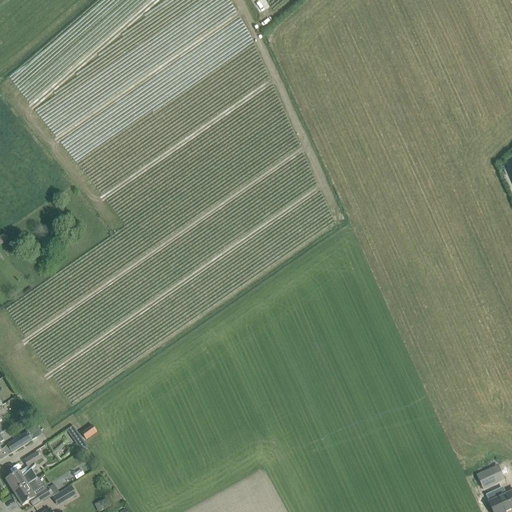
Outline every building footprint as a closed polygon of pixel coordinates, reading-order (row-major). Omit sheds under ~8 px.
[(9,240),(5,234),(0,236),(0,244),(1,246),(9,240)] [(81,434),(86,440),(97,432),(92,426),(81,434)] [(5,448),(9,455),(32,441),(42,434),(38,427),(32,430),(31,429),(27,431),(26,433),(27,433),(7,445),(5,448)] [(76,438),(73,428),(67,430),(70,440),(76,438)] [(80,439),(75,442),(80,448),(85,445),(80,439)] [(24,461),(28,468),(41,460),(37,453),(24,461)] [(476,475),(483,490),(504,480),(498,465),(476,475)] [(6,481),(14,492),(34,480),(37,479),(31,470),(28,472),(25,469),(19,473),(6,481)] [(34,480),(14,492),(22,506),(27,503),(30,502),(30,501),(37,497),(36,496),(34,491),(39,488),(34,480)] [(51,495),(58,491),(54,485),(49,488),(53,494),(51,495)] [(53,497),(52,497),(56,504),(62,500),(63,502),(77,494),(71,486),(59,493),(53,497)] [(36,496),(40,502),(51,495),(53,494),(49,488),(49,487),(36,496)] [(485,496),(492,511),(506,511),(511,510),(505,496),(496,500),(493,492),(485,496)] [(94,505),(97,511),(99,511),(109,507),(105,499),(94,505)]
